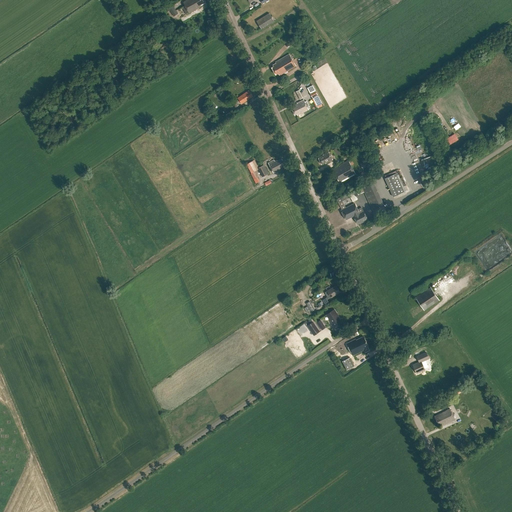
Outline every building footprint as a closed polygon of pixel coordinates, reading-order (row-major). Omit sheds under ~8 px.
[(206,2),(204,0),(187,0),(183,2),(189,13),(201,7),(200,5),(206,2)] [(166,9),(168,12),(170,10),(174,16),(178,13),(172,5),(166,9)] [(257,21),(262,29),(274,21),(269,14),(257,21)] [(278,73),(279,76),(295,67),(289,55),(275,62),(276,64),(273,66),(273,67),(272,68),(276,75),(278,73)] [(249,91),(238,98),(241,104),(253,96),(249,91)] [(315,91),(310,93),(317,106),(322,104),(315,91)] [(230,103),(233,108),(232,109),(233,111),(236,109),(235,108),(239,105),(235,100),(230,103)] [(294,108),(292,109),(295,115),(296,114),(297,115),(308,110),(303,100),(297,103),(297,104),(293,106),(294,108)] [(444,139),(447,146),(458,139),(454,133),(444,139)] [(328,152),(323,155),(318,158),(322,165),(326,163),(332,160),(328,152)] [(274,160),(268,163),(274,173),(286,167),(281,159),(278,161),(277,160),(274,161),(274,160)] [(368,160),(360,165),(364,172),(372,168),(368,160)] [(256,171),(251,161),(247,164),(252,173),(256,171)] [(332,169),(340,183),(355,174),(348,161),(332,169)] [(258,168),(263,177),(268,174),(264,165),(258,168)] [(394,172),(381,178),(389,197),(402,191),(394,172)] [(355,189),(358,195),(364,192),(374,214),(385,209),(373,181),(362,186),(355,189)] [(351,201),(356,198),(351,189),(346,191),(351,201)] [(337,199),(342,210),(346,208),(342,201),(346,199),(344,196),(337,199)] [(367,219),(365,214),(361,207),(358,209),(354,203),(346,208),(342,210),(341,210),(346,220),(354,216),(355,219),(358,224),(367,219)] [(324,292),(328,299),(340,292),(336,285),(324,292)] [(439,300),(430,287),(415,297),(424,310),(439,300)] [(314,309),(309,301),(305,303),(310,312),(314,309)] [(334,309),(326,314),(334,326),(341,322),(336,314),(337,313),(334,309)] [(313,321),(307,325),(314,335),(319,331),(313,321)] [(294,329),(285,333),(288,339),(291,338),(292,340),(298,337),(294,329)] [(363,336),(356,340),(355,339),(346,343),(352,355),(363,350),(363,348),(368,346),(363,336)] [(412,365),(417,374),(421,372),(421,371),(425,370),(421,362),(429,359),(426,352),(416,356),(419,362),(412,365)] [(342,361),(346,369),(354,365),(349,357),(342,361)] [(441,424),(442,426),(455,419),(449,408),(434,416),(438,425),(441,424)]
